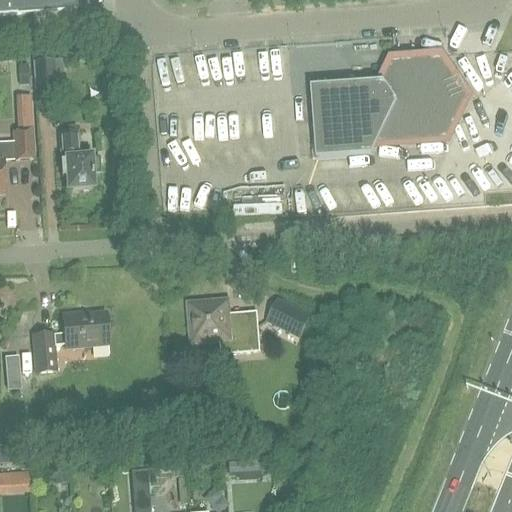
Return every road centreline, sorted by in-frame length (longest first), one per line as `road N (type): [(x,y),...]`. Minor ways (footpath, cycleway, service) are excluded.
road 1 (residential): [(136,34),(475,9),(490,0)]
road 2 (residential): [(0,257),(248,240)]
road 3 (primary): [(493,399),(448,511)]
